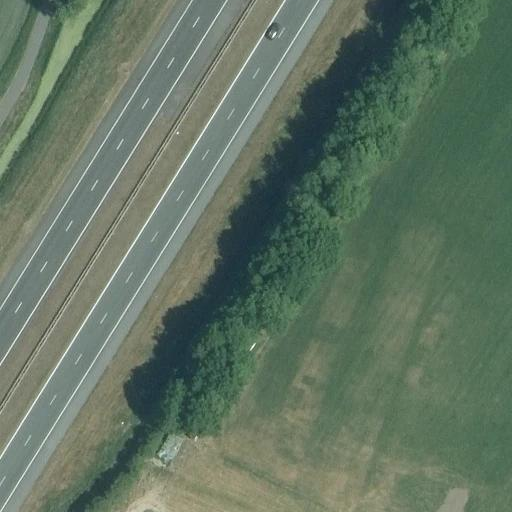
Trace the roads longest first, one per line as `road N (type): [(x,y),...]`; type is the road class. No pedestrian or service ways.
road 1 (motorway): [(0,488),(304,0)]
road 2 (motorway): [(208,0),(0,335)]
road 3 (unclassified): [(0,116),(41,49),(57,0)]
